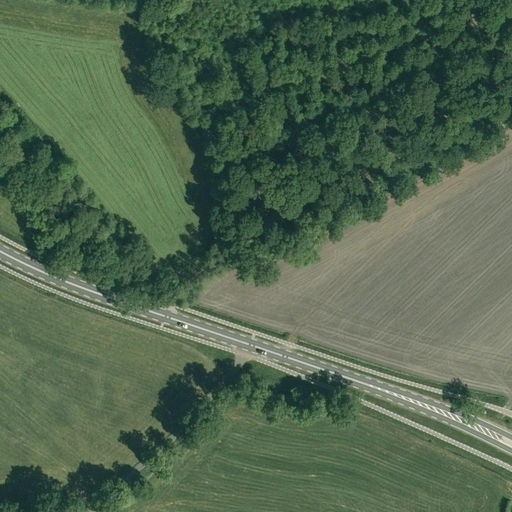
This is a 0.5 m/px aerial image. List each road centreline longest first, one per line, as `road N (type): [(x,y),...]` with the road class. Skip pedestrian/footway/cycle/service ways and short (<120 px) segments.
road 1 (track): [(164,317),(233,247),(425,139),(483,65),(485,46)]
road 2 (secondary): [(251,344),(511,452)]
road 3 (secondary): [(511,437),(251,344)]
road 4 (secondary): [(251,344),(81,289),(0,251)]
